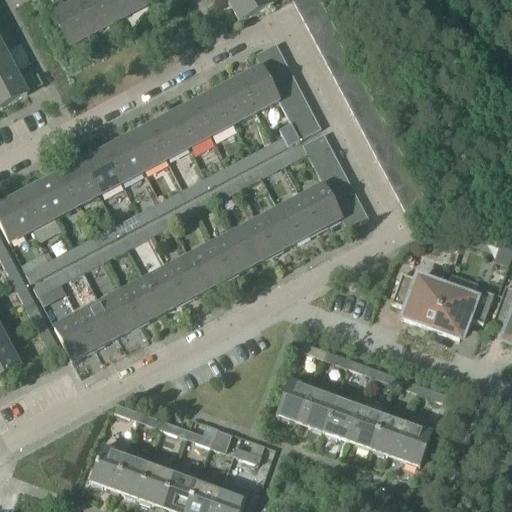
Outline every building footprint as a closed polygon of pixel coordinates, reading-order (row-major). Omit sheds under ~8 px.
[(64,9),(61,3),(48,10),(68,48),(94,35),(75,0),(74,0),(76,2),(64,9)] [(75,0),(94,35),(120,21),(108,0),(75,0)] [(108,0),(120,21),(145,7),(141,0),(108,0)] [(240,26),(273,8),(268,0),(234,0),(228,3),(240,26)] [(316,0),(296,0),(292,3),(297,13),(318,2),(316,0)] [(303,24),(323,13),(318,2),(297,13),(303,24)] [(309,34),(329,24),(323,13),(303,24),(309,34)] [(314,45),(335,34),(329,24),(309,34),(314,45)] [(320,56),(340,45),(335,34),(314,45),(320,56)] [(326,66),(346,55),(340,45),(320,56),(326,66)] [(260,71),(281,60),(275,49),(254,60),(260,71)] [(0,84),(14,77),(2,55),(0,56),(0,84)] [(331,77),(352,66),(346,55),(326,66),(331,77)] [(260,71),(261,72),(266,81),(286,70),(281,60),(260,71)] [(337,87),(357,76),(352,66),(331,77),(337,87)] [(271,92),(292,81),(286,70),(266,81),(271,92)] [(278,105),(277,102),(271,92),(266,81),(261,72),(238,84),(255,117),(278,105)] [(343,98),(363,87),(357,76),(337,87),(343,98)] [(0,111),(25,99),(14,77),(0,84),(0,111)] [(277,102),(297,92),(292,81),(271,92),(277,102)] [(255,117),(238,84),(216,96),(233,128),(255,117)] [(348,109),(369,98),(363,87),(343,98),(348,109)] [(277,102),(278,105),(282,113),(303,102),(297,92),(277,102)] [(233,128),(216,96),(193,108),(211,140),(233,128)] [(354,119),(374,108),(369,98),(348,109),(354,119)] [(288,124),(308,113),(303,102),(282,113),(288,124)] [(211,140),(193,108),(171,120),(188,152),(211,140)] [(360,130),(380,119),(374,108),(354,119),(360,130)] [(288,124),(290,129),(293,134),(314,123),(308,113),(288,124)] [(365,140),(386,129),(380,119),(360,130),(365,140)] [(188,152),(171,120),(149,132),(166,164),(188,152)] [(314,123),(293,134),(299,145),(320,134),(314,123)] [(278,135),(283,143),(272,148),(277,158),(300,146),(299,145),(293,134),(290,129),(278,135)] [(371,151),(391,140),(386,129),(365,140),(371,151)] [(166,164),(149,132),(126,144),(143,176),(166,164)] [(302,151),(307,161),(308,162),(329,151),(323,140),(302,151)] [(377,161),(397,151),(391,140),(371,151),(377,161)] [(143,176),(126,144),(104,155),(121,188),(143,176)] [(277,158),(272,148),(250,160),(255,170),(277,158)] [(307,161),(302,151),(280,162),(285,172),(307,161)] [(329,151),(308,162),(314,172),(334,161),(329,151)] [(383,172),(403,161),(397,151),(377,161),(383,172)] [(121,188),(104,155),(81,167),(98,200),(121,188)] [(255,170),(250,160),(227,172),(233,182),(255,170)] [(334,161),(314,172),(319,183),(340,172),(334,161)] [(388,183),(409,172),(403,161),(383,172),(388,183)] [(285,172),(280,162),(257,174),(263,184),(285,172)] [(98,200),(81,167),(59,179),(76,212),(98,200)] [(233,182),(227,172),(205,184),(210,194),(233,182)] [(319,183),(323,191),(325,194),(346,183),(340,172),(319,183)] [(394,193),(414,182),(409,172),(388,183),(394,193)] [(263,184),(257,174),(235,186),(240,196),(263,184)] [(76,212),(59,179),(36,191),(53,223),(54,223),(76,212)] [(400,204),(420,193),(414,182),(394,193),(400,204)] [(346,183),(325,194),(331,204),(351,193),(346,183)] [(210,194),(205,184),(182,196),(188,206),(210,194)] [(240,196),(235,186),(212,198),(218,208),(240,196)] [(14,203),(31,235),(33,234),(40,248),(61,236),(54,223),(53,223),(36,191),(14,203)] [(341,223),(336,215),(331,204),(325,194),(323,191),(301,202),(318,235),(341,223)] [(351,193),(331,204),(336,215),(357,204),(351,193)] [(420,193),(400,204),(405,215),(426,204),(420,193)] [(188,206),(182,196),(160,207),(165,218),(188,206)] [(212,198),(204,202),(190,210),(195,220),(218,208),(212,198)] [(279,214),(296,247),(318,235),(301,202),(279,214)] [(31,235),(14,203),(0,210),(0,231),(8,247),(31,235)] [(336,215),(341,223),(342,226),(363,215),(357,204),(336,215)] [(165,218),(160,207),(137,219),(143,229),(165,218)] [(195,220),(190,210),(167,222),(173,231),(195,220)] [(256,226),(273,259),(296,247),(279,214),(256,226)] [(363,215),(342,226),(348,236),(368,225),(363,215)] [(143,229),(137,219),(115,231),(120,241),(143,229)] [(173,231),(167,222),(145,234),(150,243),(173,231)] [(234,238),(251,271),(273,259),(256,226),(234,238)] [(120,241),(115,231),(92,243),(98,253),(120,241)] [(145,234),(130,241),(123,246),(128,255),(150,243),(145,234)] [(211,250),(228,282),(251,271),(234,238),(211,250)] [(0,264),(1,266),(10,261),(0,241),(0,264)] [(98,253),(92,243),(70,255),(75,265),(98,253)] [(128,255),(123,246),(100,257),(105,267),(128,255)] [(189,262),(206,294),(228,282),(211,250),(189,262)] [(47,257),(44,259),(46,264),(47,267),(53,277),(75,265),(70,255),(52,264),(47,257)] [(105,267),(100,257),(78,269),(83,279),(105,267)] [(13,289),(22,284),(10,261),(1,266),(13,289)] [(166,274),(184,306),(206,294),(189,262),(166,274)] [(53,277),(47,267),(25,278),(31,289),(53,277)] [(83,279),(78,269),(55,281),(60,291),(83,279)] [(144,286),(161,318),(184,306),(166,274),(144,286)] [(391,309),(407,314),(403,325),(430,334),(446,291),(419,282),(418,285),(402,279),(391,309)] [(33,293),(38,302),(60,291),(55,281),(33,293)] [(24,311),(34,306),(22,284),(13,289),(24,311)] [(122,298),(139,330),(161,318),(144,286),(122,298)] [(473,301),(446,291),(430,334),(458,345),(466,324),(482,330),(493,300),(476,294),(473,301)] [(490,332),(506,338),(502,348),(511,351),(511,294),(504,292),(490,332)] [(99,310),(116,342),(139,330),(122,298),(99,310)] [(36,334),(46,329),(34,306),(24,311),(36,334)] [(73,316),(76,322),(77,321),(94,354),(116,342),(99,310),(85,317),(82,311),(73,316)] [(77,321),(76,322),(54,334),(71,366),(94,354),(77,321)] [(49,358),(58,353),(46,329),(36,334),(49,358)] [(303,348),(300,356),(323,365),(326,357),(303,348)] [(0,381),(20,371),(8,349),(0,353),(0,381)] [(345,373),(348,365),(326,357),(323,365),(345,373)] [(369,382),(372,374),(348,365),(345,373),(369,382)] [(393,390),(396,382),(372,374),(369,382),(393,390)] [(417,399),(420,391),(396,382),(393,390),(417,399)] [(288,385),(275,420),(299,429),(312,394),(288,385)] [(420,391),(417,399),(441,408),(444,400),(420,391)] [(322,437),(335,402),(312,394),(299,429),(322,437)] [(346,446),(359,411),(335,402),(322,437),(346,446)] [(360,412),(359,411),(346,446),(370,455),(383,420),(384,420),(387,411),(364,402),(360,412)] [(118,410),(115,418),(129,423),(132,415),(118,410)] [(384,420),(383,420),(370,455),(394,464),(407,429),(384,420)] [(150,421),(147,430),(161,435),(164,427),(150,422),(150,421)] [(164,427),(161,435),(177,441),(180,432),(164,427)] [(418,473),(430,437),(407,429),(394,464),(418,473)] [(211,444),(208,452),(224,458),(230,439),(215,434),(211,444)] [(197,439),(194,447),(208,452),(211,444),(198,439),(197,439)] [(481,450),(460,511),(508,511),(511,501),(511,495),(498,491),(509,460),(481,450)] [(101,451),(88,487),(112,496),(125,460),(101,451)] [(261,462),(236,453),(232,461),(258,470),(261,462)] [(136,505),(149,469),(125,460),(112,496),(136,505)] [(156,511),(159,511),(172,477),(149,469),(136,505),(156,511)] [(186,511),(196,486),(172,477),(159,511),(186,511)] [(221,495),(220,494),(213,511),(241,511),(244,503),(248,494),(224,485),(221,495)] [(213,511),(220,494),(196,486),(186,511),(213,511)]
